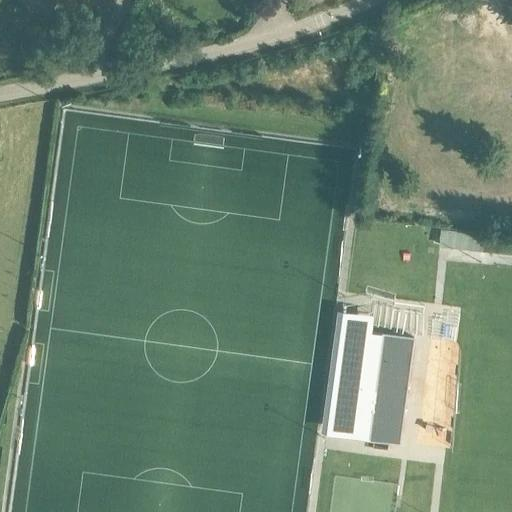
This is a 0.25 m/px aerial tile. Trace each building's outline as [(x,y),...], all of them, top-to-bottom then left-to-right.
[(441,187),(474,195),(477,184),(444,175),(441,187)] [(403,205),(404,198),(390,196),(388,209),(400,210),(398,222),(414,224),(416,207),(403,205)] [(481,251),(482,235),(445,232),(443,248),(481,251)] [(481,251),(511,254),(511,237),(482,235),(481,251)] [(482,256),(482,266),(502,266),(502,256),(482,256)] [(355,330),(341,435),(400,443),(414,337),(355,330)]
